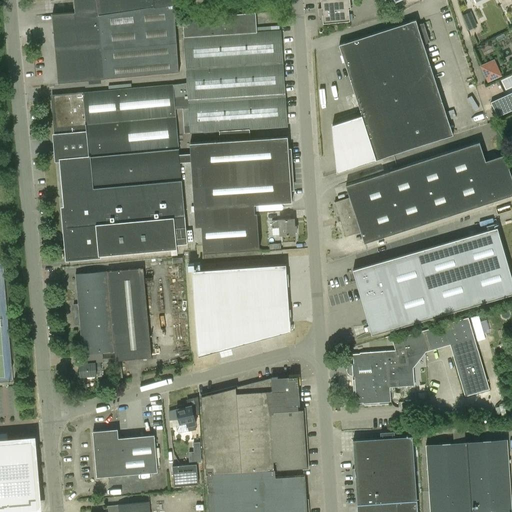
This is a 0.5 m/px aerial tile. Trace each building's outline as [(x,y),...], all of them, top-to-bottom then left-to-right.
[(182,2),(181,0),(95,0),(103,52),(176,42),(173,3),(182,2)] [(323,24),(350,22),(349,10),(351,9),(349,0),(320,0),(322,8),(318,9),(319,16),(322,15),(323,24)] [(471,12),(462,16),(469,31),(477,27),(471,12)] [(184,37),(187,84),(173,85),(176,109),(183,109),(184,127),(190,127),(190,133),(287,127),(281,31),(257,32),(256,13),(182,19),(184,37)] [(416,20),(339,45),(376,160),(453,135),(416,20)] [(496,66),(483,72),(488,82),(501,76),(496,66)] [(176,109),(173,85),(54,96),(57,134),(86,132),(89,156),(59,159),(68,260),(99,257),(99,256),(179,249),(178,245),(189,244),(187,217),(185,217),(176,109)] [(511,92),(491,103),(497,117),(511,110),(511,92)] [(481,110),(476,112),(481,125),(486,123),(481,110)] [(290,199),(286,151),(285,136),(188,143),(194,231),(195,230),(195,231),(201,230),(202,238),(203,247),(204,264),(262,260),(259,217),(256,217),(255,211),(263,210),(290,208),(290,199)] [(511,177),(504,155),(486,161),(480,142),(346,186),(350,197),(334,202),(346,237),(361,232),(365,243),(498,200),(511,195),(511,177)] [(294,219),(279,220),(271,221),(272,229),(280,228),(280,235),(295,234),(295,233),(297,232),(297,226),(294,226),(294,219)] [(382,297),(393,330),(511,290),(511,271),(497,224),(354,271),(364,303),(382,297)] [(193,271),(199,356),(291,331),(286,264),(193,271)] [(115,351),(115,353),(116,361),(152,358),(143,268),(108,272),(76,275),(78,304),(73,304),(75,325),(80,324),(83,354),(115,351)] [(470,317),(477,341),(485,339),(479,317),(478,315),(470,317)] [(353,354),(354,364),(352,364),(349,365),(347,368),(346,371),(348,374),(350,376),(353,376),(353,377),(355,377),(355,380),(353,380),(354,393),(356,392),(356,403),(363,403),(364,404),(365,405),(377,404),(377,403),(380,403),(380,404),(388,404),(388,402),(391,402),(390,387),(414,386),(413,368),(426,352),(450,345),(465,396),(489,389),(468,318),(392,340),(395,350),(360,353),(360,354),(353,354)] [(103,360),(103,362),(103,363),(116,362),(116,361),(115,353),(113,353),(102,354),(103,360)] [(95,363),(79,364),(80,377),(96,375),(95,363)] [(275,378),(249,385),(202,397),(207,475),(275,470),(308,468),(304,410),(300,410),(298,376),(275,378)] [(193,421),(196,420),(194,413),(198,412),(198,397),(186,400),(187,407),(176,409),(180,424),(175,425),(177,431),(180,433),(190,431),(193,441),(201,439),(199,422),(194,423),(193,421)] [(93,432),(97,477),(158,472),(155,435),(119,438),(118,429),(93,432)] [(357,497),(417,493),(413,436),(353,440),(357,497)] [(426,445),(430,511),(511,511),(511,508),(507,439),(426,445)] [(0,511),(37,511),(33,454),(4,456),(2,448),(0,448),(0,511)] [(196,464),(172,466),(174,486),(198,484),(196,464)] [(275,470),(207,475),(209,511),(307,511),(305,475),(276,477),(275,470)] [(417,511),(417,493),(357,497),(357,511),(417,511)] [(105,506),(105,511),(150,511),(149,501),(118,504),(118,505),(105,506)]
